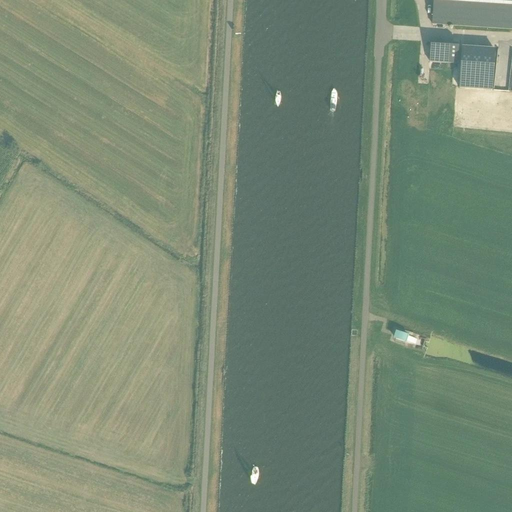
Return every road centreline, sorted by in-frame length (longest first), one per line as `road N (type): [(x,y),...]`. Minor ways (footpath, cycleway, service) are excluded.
road 1 (unclassified): [(201,511),(230,0)]
road 2 (unclassified): [(354,511),(381,0)]
road 3 (unknown): [(379,40),(511,40)]
